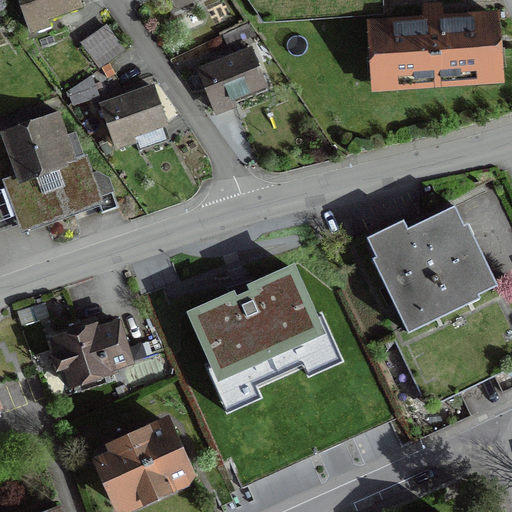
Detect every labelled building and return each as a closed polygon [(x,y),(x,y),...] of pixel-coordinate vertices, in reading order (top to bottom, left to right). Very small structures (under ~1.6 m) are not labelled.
[(44,20),(78,8),(75,0),(17,0),(29,33),(46,27),(44,20)] [(493,18),(440,22),(439,13),(423,14),(423,23),(370,27),(371,45),(368,45),(369,60),(372,60),(374,84),(375,84),(375,80),(406,78),(406,87),(465,83),(465,74),(495,72),(496,75),(497,75),(496,51),(499,51),(498,37),(495,37),(493,18)] [(226,47),(253,36),(246,25),(222,37),(226,47)] [(81,47),(97,70),(122,52),(105,29),(81,47)] [(249,52),(198,73),(215,115),(233,107),(230,100),(263,87),(249,52)] [(131,137),(164,125),(152,89),(100,108),(115,150),(134,143),(131,137)] [(20,180),(7,185),(23,228),(96,202),(100,215),(116,209),(106,181),(95,176),(88,178),(81,157),(78,158),(71,138),(65,140),(56,115),(3,133),(20,180)] [(365,240),(408,329),(492,289),(453,208),(406,231),(401,222),(365,240)] [(300,244),(273,256),(279,269),(306,258),(300,244)] [(239,298),(226,268),(196,280),(230,357),(310,322),(290,276),(239,298)] [(511,288),(508,281),(492,289),(408,329),(391,338),(424,407),(511,364),(511,288)] [(110,369),(128,363),(116,325),(97,331),(96,327),(52,341),(57,356),(51,358),(55,371),(62,369),(68,388),(111,373),(110,369)] [(168,482),(187,473),(166,426),(146,434),(142,433),(111,446),(110,459),(98,465),(113,501),(126,496),(136,502),(167,489),(168,482)]
